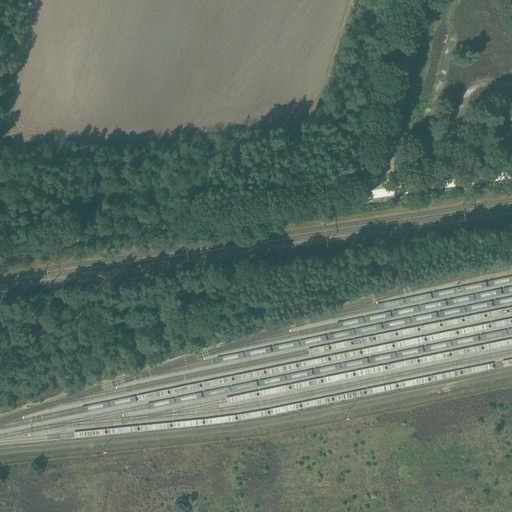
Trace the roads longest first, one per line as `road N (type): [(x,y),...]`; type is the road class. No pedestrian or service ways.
road 1 (unclassified): [(0,249),(369,195),(418,0)]
road 2 (track): [(374,177),(511,106)]
